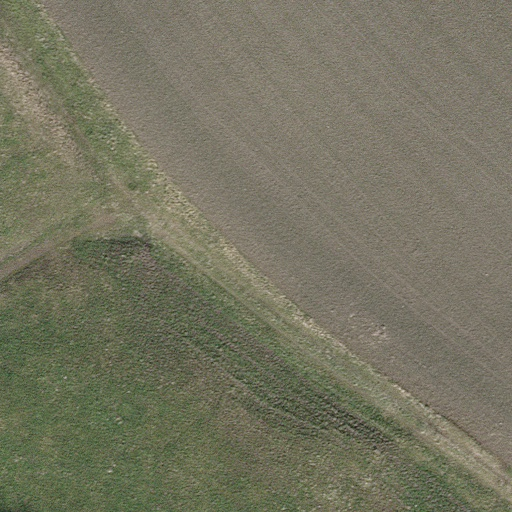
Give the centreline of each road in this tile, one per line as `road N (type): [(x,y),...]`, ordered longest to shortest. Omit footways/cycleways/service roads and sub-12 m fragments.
road 1 (track): [(134,193),(511,493)]
road 2 (track): [(0,0),(134,193)]
road 3 (track): [(134,193),(0,270)]
